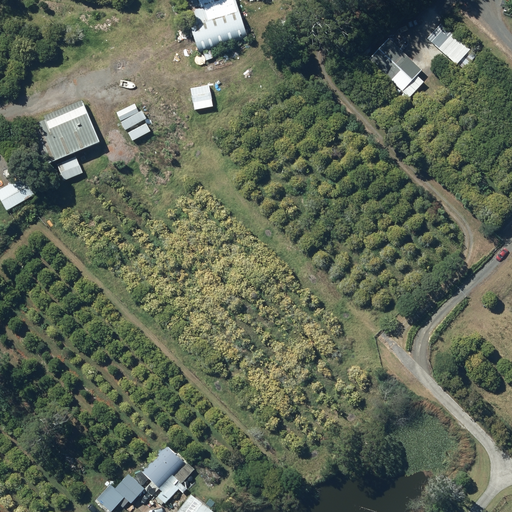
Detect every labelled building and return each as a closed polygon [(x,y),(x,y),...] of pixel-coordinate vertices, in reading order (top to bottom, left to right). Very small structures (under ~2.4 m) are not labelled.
[(247,34),(235,0),(188,0),(197,24),(188,28),(197,53),(247,34)] [(422,69),(389,35),(367,55),(401,90),(422,69)] [(103,140),(83,98),(28,126),(48,166),(103,140)] [(135,100),(114,111),(129,141),(151,131),(145,119),(147,118),(142,109),(140,110),(135,100)] [(84,171),(76,155),(54,166),(63,182),(84,171)] [(0,187),(0,198),(5,209),(36,193),(26,174),(0,187)] [(194,469),(166,445),(144,471),(163,487),(156,495),(165,502),(177,487),(182,491),(188,484),(184,481),(194,469)] [(108,480),(94,496),(111,510),(124,495),(132,502),(145,486),(129,473),(117,487),(108,480)] [(213,511),(215,510),(188,490),(170,511),(213,511)]
